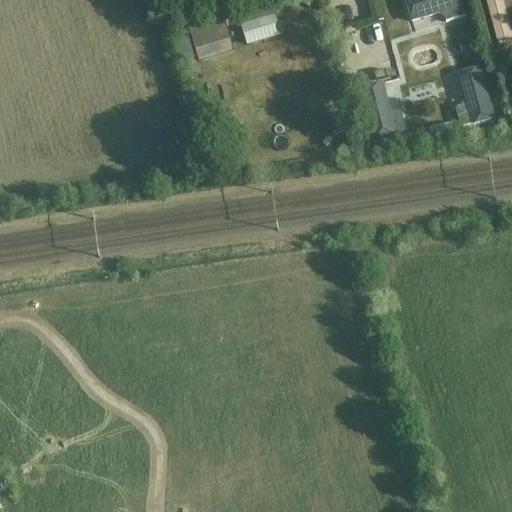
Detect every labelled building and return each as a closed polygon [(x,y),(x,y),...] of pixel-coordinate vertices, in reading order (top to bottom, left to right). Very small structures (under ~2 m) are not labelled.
[(232,0),(204,0),(209,13),(234,4),(232,0)] [(450,0),(396,0),(400,18),(452,6),(450,0)] [(511,3),(511,0),(499,0),(483,4),(495,51),(511,46),(511,3)] [(391,7),(372,12),(382,53),(408,46),(401,18),(394,20),(391,7)] [(272,18),(226,33),(233,57),(279,42),(272,18)] [(476,60),(457,62),(461,114),(480,113),(476,60)] [(359,79),(367,124),(394,119),(391,101),(377,103),(373,76),(359,79)] [(278,150),(302,145),(299,134),(275,138),(278,150)]
